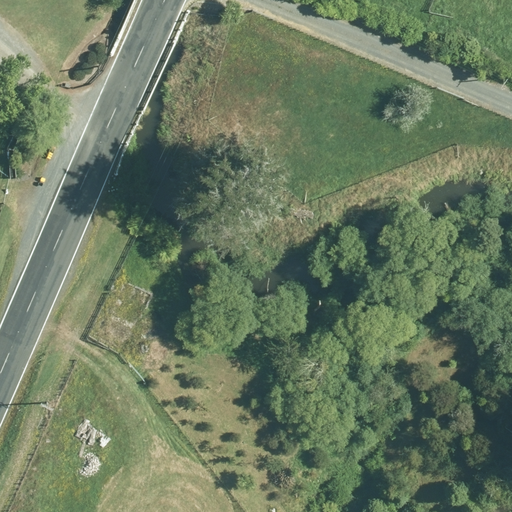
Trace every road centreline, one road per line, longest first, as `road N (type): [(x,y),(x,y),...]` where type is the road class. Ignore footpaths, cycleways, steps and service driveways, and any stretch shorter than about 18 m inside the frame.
road 1 (tertiary): [(0,371),(163,0)]
road 2 (unknown): [(208,0),(511,102)]
road 3 (unknown): [(106,127),(0,41)]
